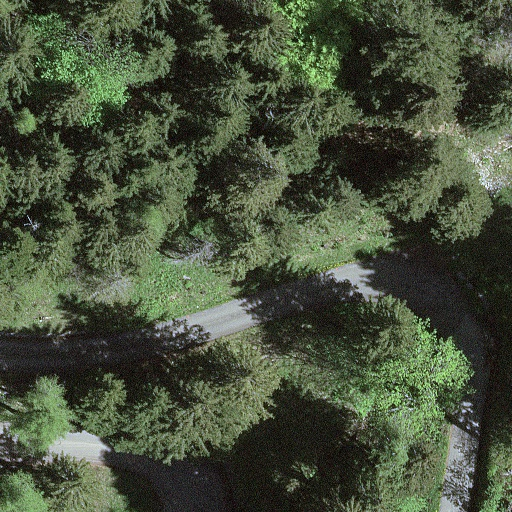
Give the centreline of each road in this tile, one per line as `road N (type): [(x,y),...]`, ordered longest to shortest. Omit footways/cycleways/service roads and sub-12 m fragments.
road 1 (unclassified): [(446,511),(474,364),(462,315),(421,279),(385,268),(344,273),(152,335),(0,347)]
road 2 (unclassified): [(0,438),(141,450),(190,484),(199,511)]
